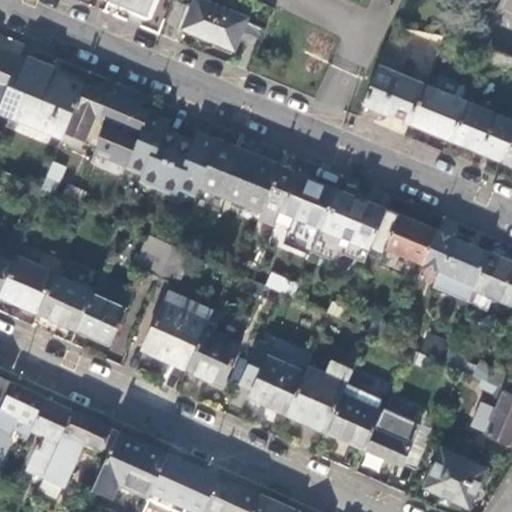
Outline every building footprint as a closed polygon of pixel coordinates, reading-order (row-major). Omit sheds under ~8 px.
[(115,0),(147,13),(152,0),(115,0)] [(194,0),(183,28),(234,50),(248,20),(200,0),(194,0)] [(0,106),(19,60),(0,52),(0,106)] [(364,103),(411,123),(426,86),(396,73),(401,61),(384,54),(364,103)] [(84,87),(19,59),(19,60),(0,106),(0,111),(63,138),(84,87)] [(411,123),(452,140),(468,104),(426,86),(411,123)] [(110,97),(84,87),(63,138),(62,141),(81,149),(95,115),(101,118),(110,97)] [(149,114),(110,97),(101,118),(89,152),(125,167),(149,114)] [(452,140),(502,161),(511,138),(511,122),(468,104),(452,140)] [(170,122),(149,114),(125,167),(126,169),(143,175),(139,182),(158,189),(180,137),(166,131),(170,122)] [(193,143),(180,137),(158,189),(175,197),(178,189),(195,196),(199,186),(217,141),(197,133),(193,143)] [(511,138),(502,161),(511,165),(511,138)] [(279,167),(217,141),(199,186),(261,212),(279,167)] [(65,167),(53,162),(42,189),(53,194),(65,167)] [(297,174),(279,167),(261,212),(258,218),(275,225),(281,211),(297,174)] [(338,191),(297,174),(281,211),(323,228),(338,191)] [(70,201),(77,190),(68,186),(63,198),(70,201)] [(86,193),(77,190),(70,201),(77,204),(80,205),(86,193)] [(386,210),(338,191),(323,228),(313,253),(331,261),(343,256),(363,263),(386,210)] [(87,208),(80,205),(77,204),(71,217),(80,222),(87,208)] [(423,263),(436,232),(398,215),(384,246),(423,263)] [(25,242),(27,236),(14,229),(11,235),(25,242)] [(487,254),(436,232),(423,263),(439,270),(432,287),(467,301),(473,288),(487,254)] [(0,295),(17,258),(25,242),(11,235),(1,256),(0,255),(0,295)] [(135,267),(160,278),(173,246),(149,235),(135,267)] [(173,246),(160,278),(176,284),(190,253),(173,246)] [(511,264),(487,254),(473,288),(511,304),(511,264)] [(0,295),(17,304),(37,314),(55,275),(17,258),(0,295)] [(59,323),(77,331),(94,293),(55,275),(37,314),(59,323)] [(94,293),(77,331),(95,339),(110,346),(135,293),(101,277),(94,293)] [(279,292),(280,293),(294,298),(299,286),(284,280),(279,292)] [(164,358),(187,368),(213,309),(198,302),(194,309),(168,296),(145,349),(164,358)] [(333,302),(328,313),(330,314),(341,318),(345,308),(333,302)] [(213,309),(187,368),(205,376),(223,383),(240,343),(214,330),(221,312),(213,309)] [(375,318),(370,331),(391,340),(396,327),(375,318)] [(442,362),(447,350),(449,346),(428,337),(421,353),(432,358),(442,362)] [(421,353),(410,349),(406,358),(428,369),(432,358),(421,353)] [(464,357),(447,350),(442,362),(459,370),(464,357)] [(268,405),(286,413),(304,371),(269,355),(250,396),(268,405)] [(301,420),(325,430),(342,393),(353,369),(334,361),(328,374),(307,365),(304,371),(286,413),(301,420)] [(488,382),(493,369),(480,363),(474,376),(488,382)] [(511,376),(495,369),(489,383),(494,385),(511,392),(511,376)] [(0,398),(8,380),(0,376),(0,398)] [(33,426),(45,398),(14,384),(0,412),(0,425),(11,431),(17,419),(33,426)] [(511,431),(511,392),(494,385),(486,403),(491,405),(495,407),(486,428),(485,432),(508,442),(511,431)] [(344,438),(366,448),(383,412),(342,393),(325,430),(344,438)] [(28,469),(43,475),(73,410),(52,401),(45,398),(33,426),(31,430),(44,435),(39,446),(38,445),(28,469)] [(495,407),(491,405),(482,426),(486,428),(495,407)] [(383,412),(366,448),(386,457),(402,464),(419,424),(384,408),(383,412)] [(101,447),(110,427),(90,418),(73,410),(43,475),(64,486),(83,444),(93,449),(95,445),(101,447)] [(153,490),(169,453),(142,441),(118,430),(92,489),(113,497),(118,487),(149,500),(153,490)] [(425,486),(469,506),(479,484),(486,467),(442,447),(425,486)] [(200,511),(202,511),(219,476),(185,461),(169,453),(153,490),(200,511)] [(251,511),(260,494),(239,485),(219,476),(202,511),(251,511)] [(298,511),(282,504),(260,494),(251,511),(298,511)]
